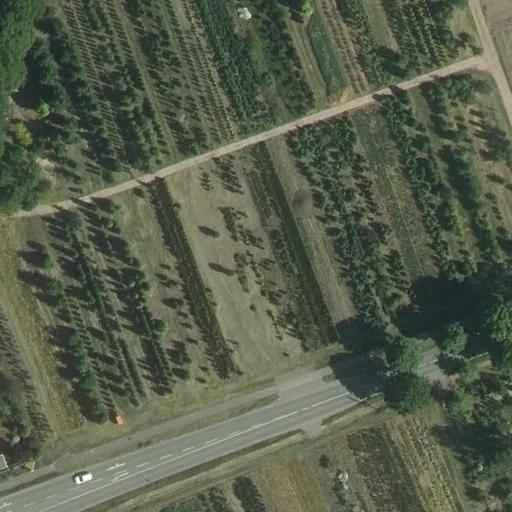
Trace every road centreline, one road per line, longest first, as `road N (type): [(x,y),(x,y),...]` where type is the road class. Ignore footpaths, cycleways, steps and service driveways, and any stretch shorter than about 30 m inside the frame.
road 1 (tertiary): [(511,333),(23,511)]
road 2 (track): [(511,133),(464,0)]
road 3 (residential): [(0,121),(34,0)]
